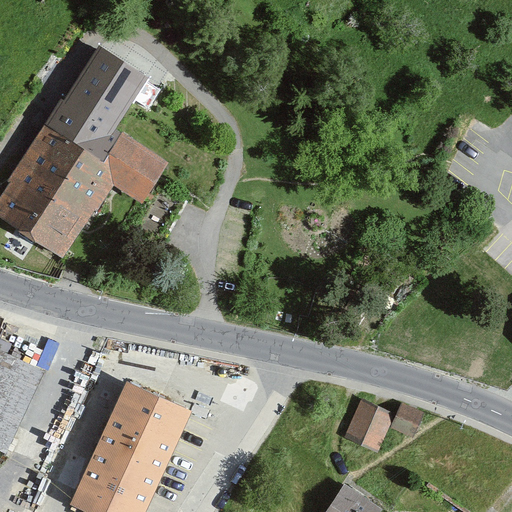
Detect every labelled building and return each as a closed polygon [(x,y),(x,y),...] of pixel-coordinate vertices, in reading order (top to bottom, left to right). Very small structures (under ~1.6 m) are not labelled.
[(145,76),(102,49),(67,104),(63,101),(46,127),(104,165),(122,137),(111,129),(145,76)] [(166,166),(122,137),(104,165),(46,127),(0,199),(0,212),(62,252),(91,207),(95,210),(112,183),(143,203),(166,166)] [(0,451),(7,454),(41,367),(0,347),(0,451)] [(141,511),(188,411),(129,383),(73,505),(89,511),(141,511)] [(394,409),(358,395),(343,435),(378,449),(387,425),(394,409)] [(397,400),(394,409),(387,425),(409,434),(419,408),(397,400)] [(376,511),(382,503),(342,479),(321,511),(376,511)]
